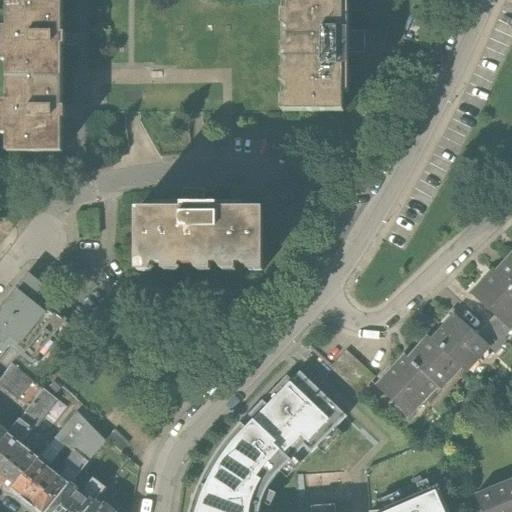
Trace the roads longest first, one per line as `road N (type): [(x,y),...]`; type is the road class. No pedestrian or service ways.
road 1 (residential): [(0,277),(70,198),(179,173),(259,177),(324,194),(368,221)]
road 2 (residential): [(317,295),(171,443),(152,511)]
road 3 (residential): [(484,0),(368,221)]
road 4 (residential): [(317,295),(351,322),(380,322),(511,203)]
